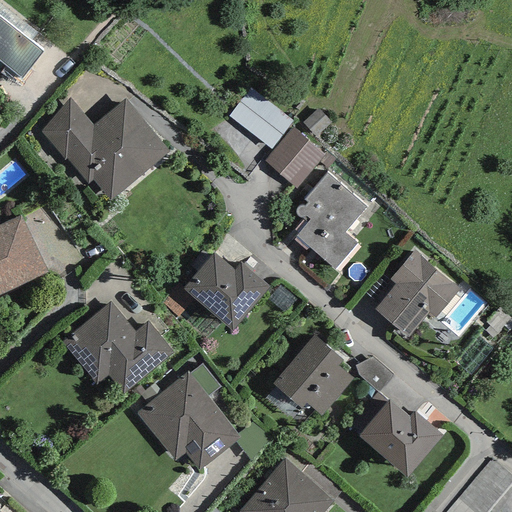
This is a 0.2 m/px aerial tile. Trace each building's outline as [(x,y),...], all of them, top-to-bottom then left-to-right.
[(0,17),(0,61),(21,79),(43,52),(0,17)] [(271,149),(292,121),(249,89),(228,117),(271,149)] [(125,99),(93,126),(70,97),(41,131),(65,161),(67,157),(88,184),(93,180),(109,201),(169,152),(125,99)] [(319,108),(303,123),(315,137),(332,123),(319,108)] [(293,128),(265,161),(297,188),(325,156),(293,128)] [(366,208),(327,174),(304,200),(308,203),(304,208),(301,207),(299,208),(296,210),(296,214),(297,217),(300,219),(303,218),(308,222),(296,236),(308,247),(334,270),(357,244),(344,233),(366,208)] [(0,223),(0,292),(47,271),(18,215),(0,223)] [(459,289),(414,250),(389,279),(396,284),(374,309),(407,337),(428,312),(435,318),(459,289)] [(232,331),(263,296),(270,288),(241,263),(234,271),(214,253),(183,288),(194,298),(232,331)] [(178,316),(194,298),(183,288),(179,284),(162,301),(178,316)] [(96,384),(107,375),(122,393),(172,352),(148,321),(135,332),(111,302),(62,342),(96,384)] [(273,383),(301,409),(306,403),(322,416),(353,379),(338,366),(342,360),(314,334),(273,383)] [(372,358),(355,366),(358,375),(378,393),(392,375),(372,358)] [(202,364),(190,373),(208,396),(220,386),(202,364)] [(188,371),(136,413),(175,462),(185,454),(198,470),(240,437),(227,420),(208,396),(190,373),(188,371)] [(378,453),(406,477),(443,436),(414,411),(409,417),(390,400),(358,436),(378,453)] [(284,459),(237,511),(323,511),(333,501),(284,459)]
